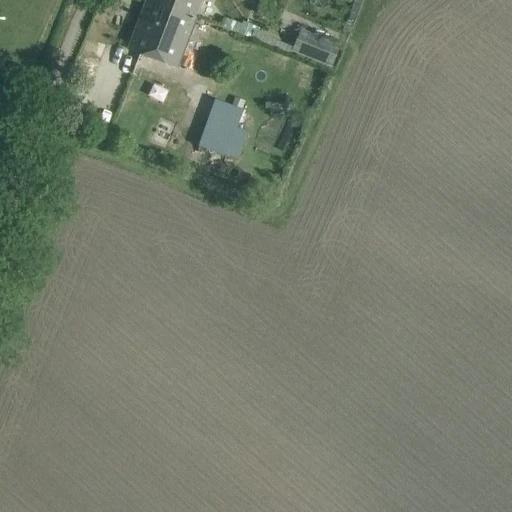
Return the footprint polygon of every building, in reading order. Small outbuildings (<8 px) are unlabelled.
[(194,17),(149,0),(147,0),(129,48),(176,66),(194,17)] [(149,0),(194,17),(200,0),(149,0)] [(243,22),(241,25),(225,18),(221,27),(238,34),(288,53),(291,46),(252,30),(254,26),(243,22)] [(301,29),(292,49),(330,65),(339,46),(301,29)] [(240,35),(237,45),(245,48),(248,38),(240,35)] [(209,118),(200,146),(242,159),(250,133),(253,134),(258,115),(208,98),(203,116),(209,118)]
